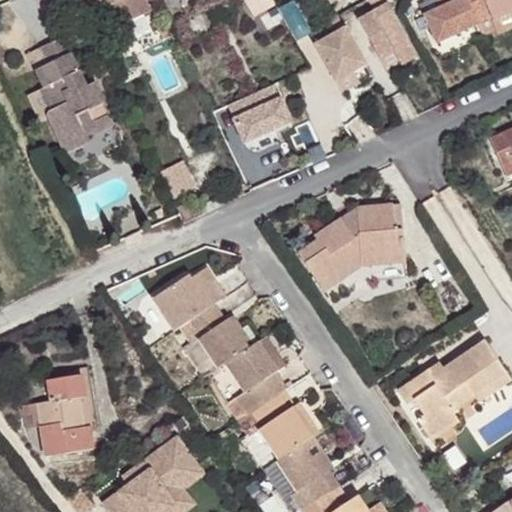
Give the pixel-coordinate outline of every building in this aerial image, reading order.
[(43,0),(52,19),(80,8),(76,0),(43,0)] [(89,0),(76,0),(80,8),(84,17),(95,12),(89,0)] [(96,0),(110,31),(148,14),(142,0),(96,0)] [(244,0),(254,17),(275,5),(272,0),(244,0)] [(367,0),(374,11),(357,21),(378,58),(392,50),(399,62),(401,66),(417,56),(385,0),(367,0)] [(450,2),(449,0),(427,0),(418,4),(422,14),(450,2)] [(477,25),(465,0),(449,0),(450,2),(422,14),(435,44),(477,25)] [(511,0),(465,0),(477,25),(482,36),(496,30),(492,21),(511,13),(511,11),(511,0)] [(263,33),(280,26),(273,9),(255,17),(263,33)] [(492,21),(496,30),(511,23),(511,15),(511,13),(492,21)] [(314,45),(335,82),(353,72),(366,65),(338,15),(329,21),(335,33),(314,45)] [(62,40),(43,49),(51,66),(36,72),(45,90),(28,98),(39,121),(46,118),(68,165),(94,152),(86,136),(84,131),(93,127),(96,132),(112,124),(92,83),(85,87),(62,40)] [(43,49),(28,56),(36,72),(51,66),(43,49)] [(378,58),(385,70),(399,62),(392,50),(378,58)] [(353,72),(335,82),(341,93),(359,83),(353,72)] [(273,85),(228,105),(244,142),(290,121),(273,85)] [(93,127),(84,131),(86,136),(96,132),(93,127)] [(511,128),(489,139),(502,167),(511,162),(511,128)] [(511,173),(511,162),(502,167),(506,176),(511,173)] [(227,203),(245,194),(241,186),(223,195),(227,203)] [(177,209),(180,215),(200,206),(197,199),(177,209)] [(298,253),(320,288),(358,263),(360,266),(405,262),(401,204),(356,207),(314,236),(316,240),(298,253)] [(184,223),(204,214),(200,206),(180,215),(184,223)] [(320,288),(323,292),(360,266),(358,263),(320,288)] [(152,299),(174,333),(178,330),(189,322),(214,305),(222,300),(210,283),(214,280),(206,268),(191,278),(189,275),(152,299)] [(210,283),(222,300),(226,297),(214,280),(210,283)] [(200,338),(196,340),(216,370),(223,365),(247,348),(228,319),(225,321),(214,305),(189,322),(200,338)] [(232,317),(228,319),(247,348),(251,346),(232,317)] [(189,322),(178,330),(189,345),(196,340),(200,338),(189,322)] [(265,336),(258,341),(279,371),(285,367),(265,336)] [(416,419),(430,439),(458,421),(452,411),(443,398),(465,382),(474,396),(507,373),(485,340),(443,368),(446,372),(432,381),(426,372),(398,390),(407,404),(413,400),(423,414),(416,419)] [(238,400),(248,415),(252,412),(278,395),(284,391),(273,375),(279,371),(258,341),(251,346),(247,348),(223,365),(245,395),(238,400)] [(443,368),(439,362),(426,372),(432,381),(446,372),(443,368)] [(474,396),(479,402),(511,379),(507,373),(474,396)] [(81,376),(47,381),(50,402),(37,404),(41,427),(45,457),(93,450),(89,427),(83,428),(79,399),(85,398),(81,376)] [(465,382),(443,398),(452,411),(474,396),(465,382)] [(278,395),(288,409),(292,407),(293,406),(284,391),(278,395)] [(263,428),(257,431),(277,462),(313,437),(292,407),(288,409),(278,395),(252,412),(263,428)] [(85,398),(79,399),(83,428),(89,427),(85,398)] [(292,407),(313,437),(320,433),(298,402),(293,406),(292,407)] [(37,404),(22,406),(24,430),(41,427),(37,404)] [(238,421),(248,437),(257,431),(263,428),(252,412),(248,415),(238,421)] [(293,496),(302,510),(339,486),(330,472),(323,477),(318,471),(331,462),(313,437),(277,462),(276,463),(296,494),(293,496)] [(102,504),(107,511),(168,511),(176,507),(166,491),(198,468),(176,438),(121,478),(127,486),(102,504)] [(318,471),(323,477),(330,472),(335,468),(331,462),(318,471)] [(264,472),(290,511),(299,511),(302,510),(293,496),(296,494),(276,463),(264,472)] [(182,511),(194,504),(183,489),(203,474),(198,468),(166,491),(176,507),(168,511),(182,511)] [(385,511),(369,488),(349,501),(339,486),(302,510),(302,511),(385,511)] [(81,489),(68,498),(78,511),(85,511),(93,505),(81,489)] [(495,511),(511,511),(511,506),(509,502),(495,511)]
